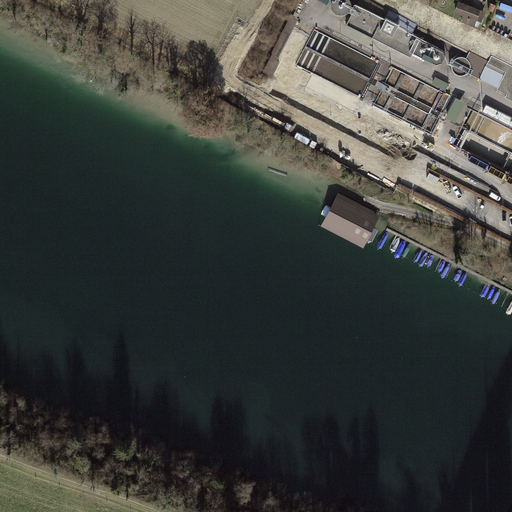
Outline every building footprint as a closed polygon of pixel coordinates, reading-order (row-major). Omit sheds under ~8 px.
[(485,11),(459,2),(456,11),(465,14),(463,20),(475,25),(477,19),(481,21),(485,11)] [(386,19),(357,4),(347,24),(411,56),(421,37),(412,32),(416,24),(390,11),(386,19)] [(290,13),(264,71),(273,75),(299,17),(290,13)] [(511,66),(510,65),(511,62),(494,52),(489,61),(470,52),(467,58),(468,60),(470,61),(471,65),(471,68),(473,69),(471,74),(480,78),(488,63),(506,72),(498,89),(507,93),(506,97),(511,99),(511,66)] [(378,215),(336,193),(331,203),(320,224),(362,245),(370,231),(378,215)]
